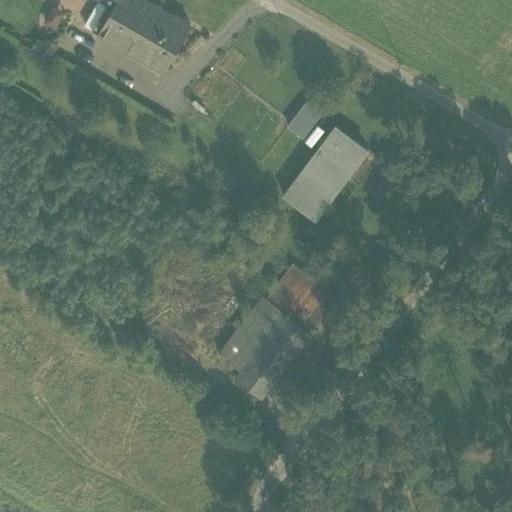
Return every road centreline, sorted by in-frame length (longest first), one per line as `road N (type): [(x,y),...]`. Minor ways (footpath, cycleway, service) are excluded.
road 1 (residential): [(511,157),(242,511)]
road 2 (residential): [(289,0),(511,130)]
road 3 (track): [(397,307),(511,395)]
